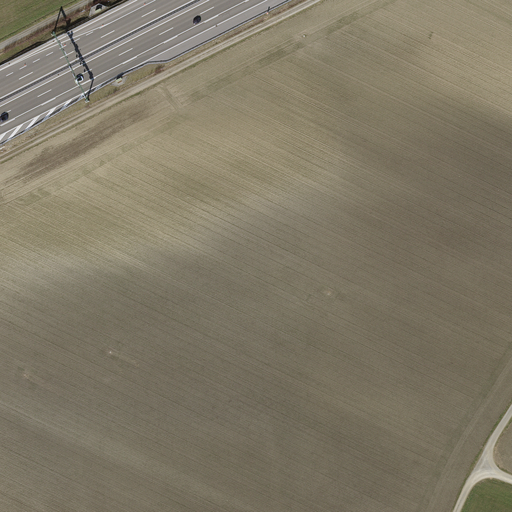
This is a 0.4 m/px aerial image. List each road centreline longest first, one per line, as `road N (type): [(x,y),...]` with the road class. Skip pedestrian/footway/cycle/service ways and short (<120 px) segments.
road 1 (track): [(317,0),(0,158)]
road 2 (motorway): [(0,116),(229,0)]
road 3 (motorway): [(176,0),(0,88)]
